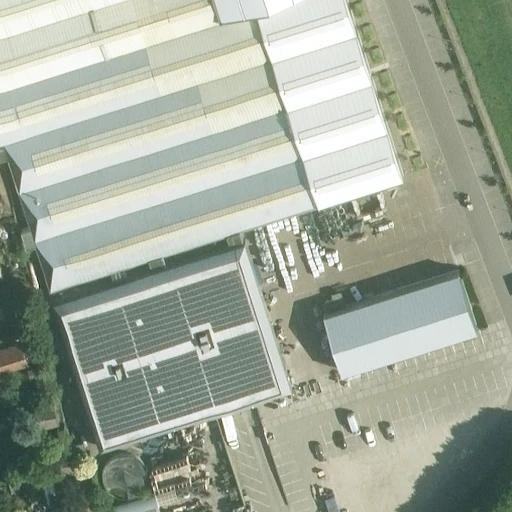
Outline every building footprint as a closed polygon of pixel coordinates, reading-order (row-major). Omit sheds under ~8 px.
[(0,0),(0,157),(7,156),(30,229),(21,231),(25,247),(34,244),(49,290),(147,259),(150,269),(51,301),(97,448),(290,388),(243,240),(242,241),(239,229),(318,204),(402,177),(346,0),(279,0),(256,7),(221,19),(215,0),(0,0)] [(404,194),(378,203),(387,227),(412,218),(404,194)] [(318,290),(291,299),(316,380),(475,330),(457,271),(452,272),(441,240),(314,280),(318,290)] [(22,344),(0,350),(0,372),(28,364),(22,344)] [(34,403),(40,428),(59,423),(53,398),(34,403)] [(342,507),(352,504),(345,478),(335,481),(342,507)] [(109,508),(110,511),(161,511),(156,493),(109,508)]
